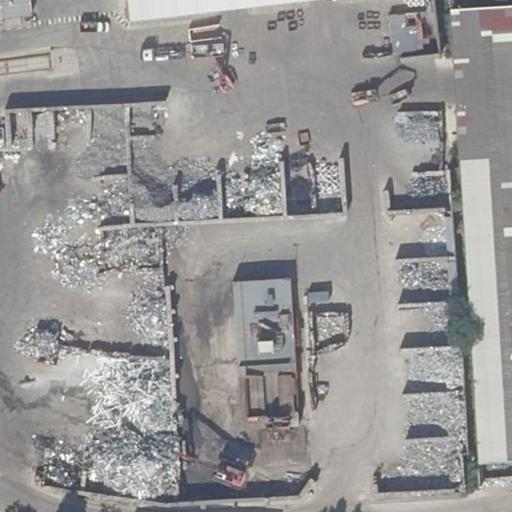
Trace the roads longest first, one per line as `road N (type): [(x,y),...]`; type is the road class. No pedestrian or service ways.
road 1 (unknown): [(331,511),(350,482),(372,368),(370,139),(359,106),(301,61),(136,62),(0,82)]
road 2 (unknown): [(0,329),(37,495)]
